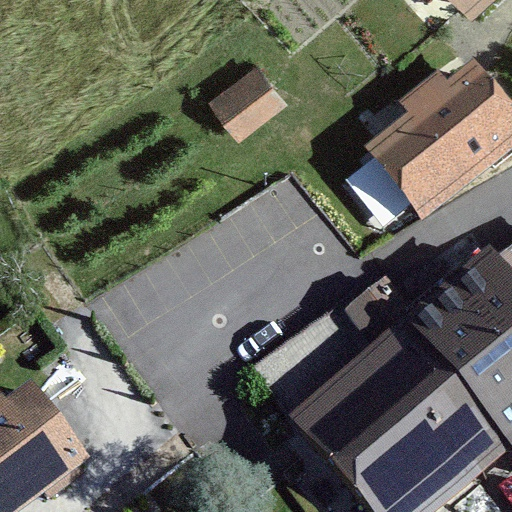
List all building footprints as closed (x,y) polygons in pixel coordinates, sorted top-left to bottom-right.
[(511,0),(438,0),(461,24),(487,0),(511,0)] [(240,149),(294,109),(262,65),(208,105),(240,149)] [(413,234),(511,161),(511,115),(476,67),(354,155),(413,234)] [(511,473),(511,259),(492,277),(482,265),(283,427),(353,511),(451,511),(506,467),(511,473)] [(0,511),(27,511),(90,467),(23,375),(0,391),(0,511)]
